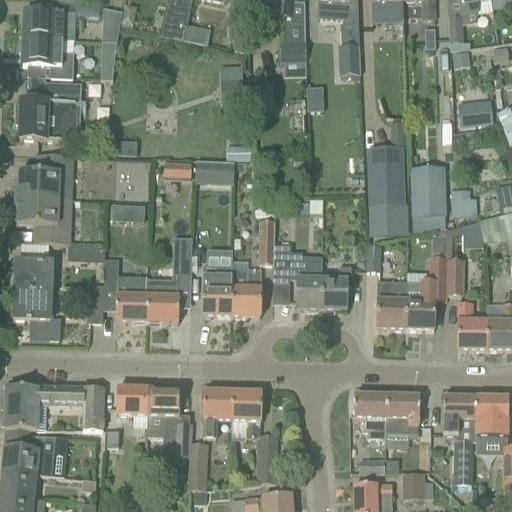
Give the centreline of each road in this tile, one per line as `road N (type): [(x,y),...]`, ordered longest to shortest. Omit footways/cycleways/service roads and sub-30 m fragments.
road 1 (residential): [(0,363),(306,373)]
road 2 (residential): [(306,373),(511,376)]
road 3 (unknown): [(375,0),(379,155)]
road 4 (residential): [(321,511),(306,373)]
